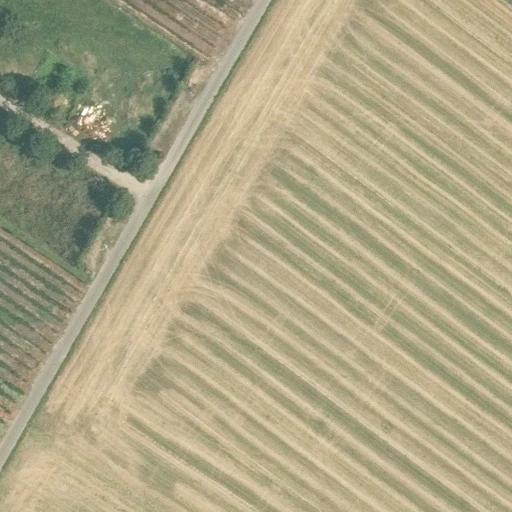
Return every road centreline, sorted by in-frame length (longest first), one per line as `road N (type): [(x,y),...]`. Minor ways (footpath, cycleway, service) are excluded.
road 1 (track): [(0,462),(266,0)]
road 2 (track): [(152,200),(0,103)]
